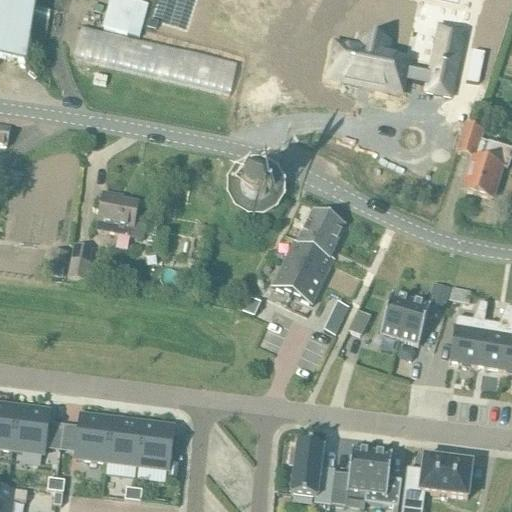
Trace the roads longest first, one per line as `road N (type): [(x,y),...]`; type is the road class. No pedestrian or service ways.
road 1 (tertiary): [(511,254),(440,240),(264,157),(0,108)]
road 2 (residential): [(268,413),(511,440)]
road 3 (residential): [(0,377),(203,403)]
